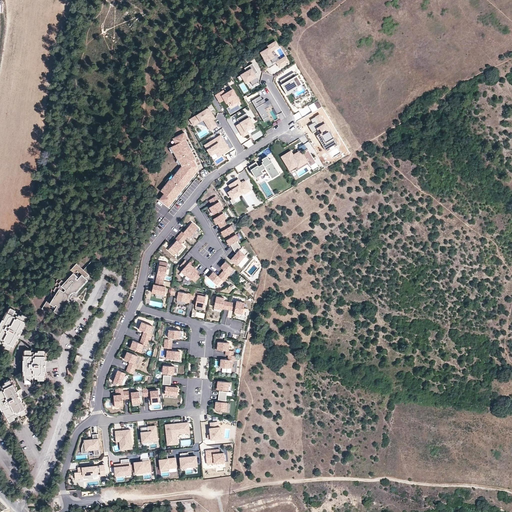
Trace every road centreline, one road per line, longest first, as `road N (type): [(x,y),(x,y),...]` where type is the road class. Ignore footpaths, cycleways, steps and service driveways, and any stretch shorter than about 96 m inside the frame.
road 1 (track): [(511,492),(342,478),(100,499)]
road 2 (residential): [(96,419),(101,378),(134,305)]
